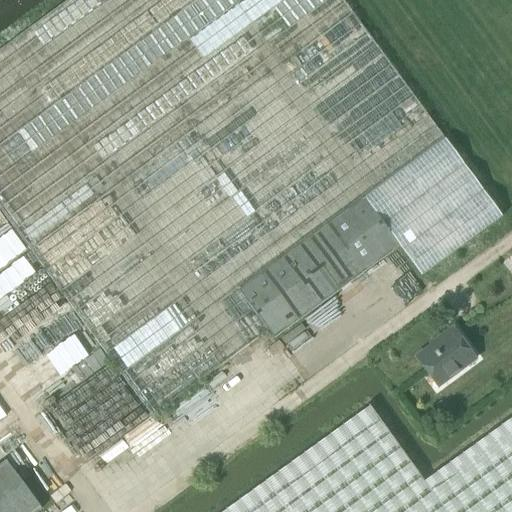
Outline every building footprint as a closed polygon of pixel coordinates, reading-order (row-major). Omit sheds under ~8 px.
[(65,0),(0,48),(0,204),(152,414),(267,330),(237,289),(362,197),(397,246),(420,276),(501,216),(342,0),(65,0)] [(237,289),(267,330),(272,337),(397,246),(362,197),(237,289)] [(437,386),(474,360),(454,333),(433,348),(431,345),(415,356),(437,386)] [(511,511),(511,415),(423,480),(368,405),(219,511),(511,511)] [(0,511),(34,511),(40,508),(34,501),(4,460),(0,463),(0,511)]
